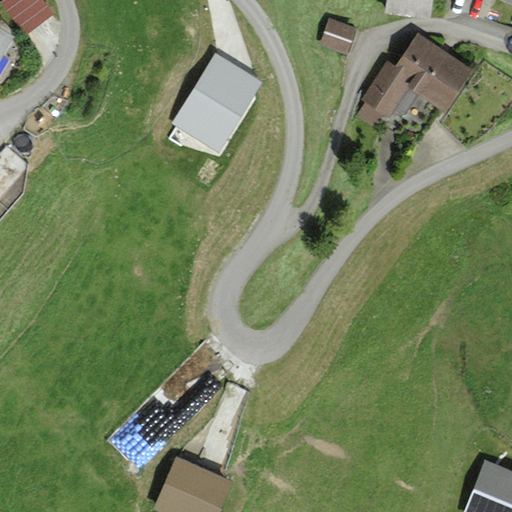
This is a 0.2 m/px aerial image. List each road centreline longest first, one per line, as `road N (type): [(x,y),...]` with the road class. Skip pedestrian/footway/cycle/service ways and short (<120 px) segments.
road 1 (track): [(245,0),(279,58),(295,126),(287,192),(228,299),(232,332),(247,344),(285,333),(368,219),(400,194),(511,139)]
road 2 (track): [(267,225),(284,228),(312,205),(370,45),(416,23),(511,45)]
road 3 (track): [(0,112),(53,80),(72,14),(64,0)]
